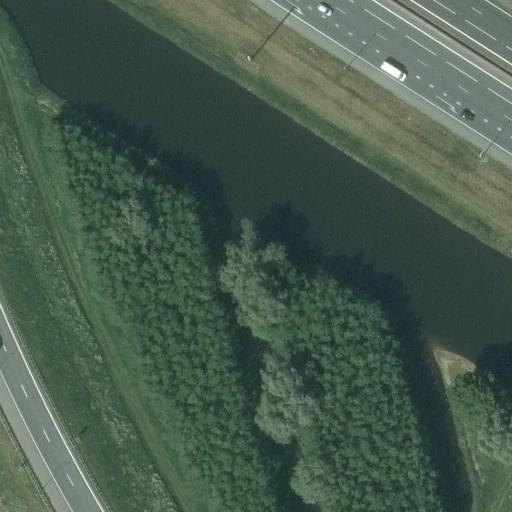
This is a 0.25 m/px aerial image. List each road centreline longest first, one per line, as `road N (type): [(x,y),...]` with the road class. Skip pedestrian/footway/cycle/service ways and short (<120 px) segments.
road 1 (motorway): [(330,0),(511,114)]
road 2 (motorway): [(0,342),(86,511)]
